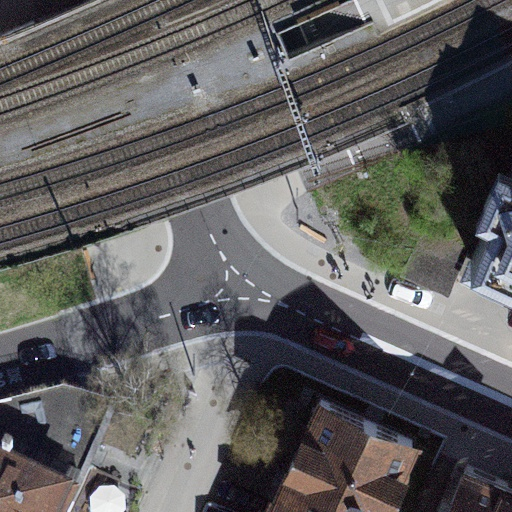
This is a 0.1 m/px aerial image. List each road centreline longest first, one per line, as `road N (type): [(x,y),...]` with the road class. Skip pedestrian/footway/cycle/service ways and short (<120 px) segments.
road 1 (residential): [(235,315),(129,0)]
road 2 (tertiary): [(511,410),(331,331),(235,315)]
road 3 (tertiary): [(0,368),(217,317)]
road 4 (residential): [(171,511),(213,418),(217,317)]
